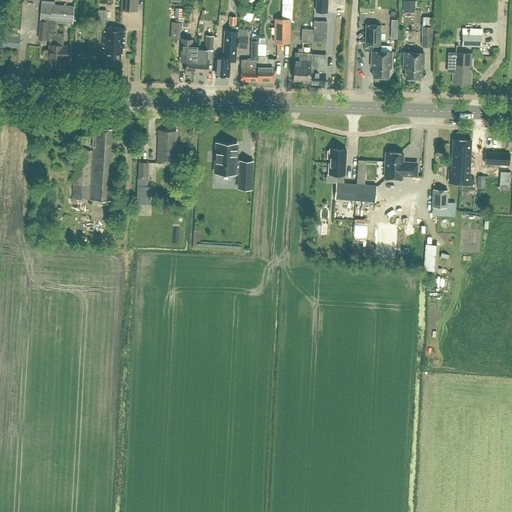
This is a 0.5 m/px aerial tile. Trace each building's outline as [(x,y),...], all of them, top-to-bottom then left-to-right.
[(137,0),(121,0),(120,10),(136,11),(137,0)] [(327,0),(316,0),(315,11),(327,12),(327,0)] [(274,43),(289,43),(290,18),(292,19),(292,3),(282,3),(281,17),(274,17),(274,43)] [(43,60),(47,60),(47,67),(61,67),(61,59),(68,60),(69,46),(62,46),(63,34),(50,33),(51,21),(72,23),(73,6),(40,4),(38,34),(46,34),(46,33),(49,34),(48,50),(44,50),(42,52),(41,57),(43,60)] [(98,9),(97,16),(97,25),(105,26),(106,9),(98,9)] [(236,24),(236,16),(229,16),(228,23),(236,24)] [(422,17),(421,26),(421,46),(432,47),(433,17),(422,17)] [(180,21),(171,21),(170,38),(180,39),(180,21)] [(326,35),(327,21),(313,21),(313,34),(326,35)] [(237,32),(235,32),(236,24),(228,24),(228,31),(224,31),(222,57),(216,57),(215,75),(228,76),(230,58),(235,58),(237,32)] [(391,68),(391,52),(378,51),(378,45),(379,45),(380,25),(366,25),(365,45),(373,45),(373,51),(371,51),(370,67),(373,67),(372,77),(388,77),(388,68),(391,68)] [(103,48),(103,53),(104,53),(104,63),(119,64),(120,55),(121,55),(121,49),(123,49),(124,28),(103,27),(101,48),(103,48)] [(312,43),(312,29),(302,28),(301,42),(312,43)] [(481,46),(481,28),(462,28),(461,46),(481,46)] [(20,36),(11,36),(1,35),(0,43),(0,45),(19,47),(20,36)] [(205,49),(198,49),(197,74),(207,74),(208,59),(206,59),(207,49),(212,50),(213,36),(205,35),(205,49)] [(238,36),(237,48),(245,48),(246,36),(238,36)] [(185,73),(197,74),(198,49),(197,49),(197,45),(191,45),(191,40),(181,39),(180,52),(180,61),(186,61),(185,73)] [(267,53),(267,41),(259,41),(258,53),(267,53)] [(325,55),(324,45),(316,46),(317,56),(325,55)] [(309,84),(311,61),(310,61),(311,53),(302,52),(302,48),(298,48),(297,52),(295,52),(294,60),(293,80),(309,81),(309,84)] [(405,78),(420,78),(421,69),(423,69),(424,53),(403,52),(403,68),(405,68),(405,78)] [(472,53),(453,52),(448,52),(446,72),(452,73),(451,83),(470,84),(472,53)] [(258,55),(258,60),(257,60),(256,81),(272,82),(273,58),(267,58),(267,55),(258,55)] [(311,61),(309,84),(324,84),(326,59),(318,58),(318,61),(311,61)] [(256,81),(257,60),(241,59),(240,81),(256,81)] [(115,129),(92,128),(91,150),(74,149),(72,199),(113,200),(115,146),(114,146),(115,129)] [(158,130),(157,163),(175,163),(176,131),(158,130)] [(461,153),(461,139),(453,139),(452,169),(448,169),(447,183),(460,183),(461,153)] [(461,153),(460,183),(473,184),(474,178),(469,178),(470,140),(461,139),(461,153)] [(235,174),(236,144),(216,143),(215,173),(235,174)] [(354,200),(356,184),(343,183),(343,175),(344,175),(345,150),(329,149),(329,151),(327,151),(326,158),(329,158),(328,174),(337,174),(336,182),(335,182),(334,198),(354,200)] [(386,152),(384,178),(401,179),(401,175),(416,176),(417,163),(402,162),(403,153),(386,152)] [(250,189),(251,173),(252,161),(240,161),(238,188),(250,189)] [(138,162),(137,178),(137,186),(136,196),(149,196),(149,186),(147,186),(147,179),(148,162),(138,162)] [(497,170),(498,164),(485,163),(484,175),(493,176),(494,170),(497,170)] [(376,185),(356,184),(354,200),(375,202),(376,185)] [(432,206),(438,206),(438,210),(451,211),(451,202),(447,202),(447,190),(433,189),(432,206)] [(138,211),(151,212),(151,203),(138,203),(138,211)]
